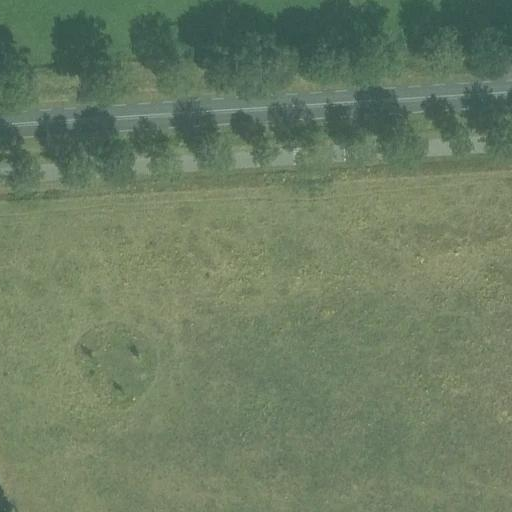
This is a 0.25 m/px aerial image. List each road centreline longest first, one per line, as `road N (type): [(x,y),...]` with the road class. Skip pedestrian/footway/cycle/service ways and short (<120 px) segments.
road 1 (unclassified): [(0,179),(511,143)]
road 2 (primary): [(0,123),(511,88)]
